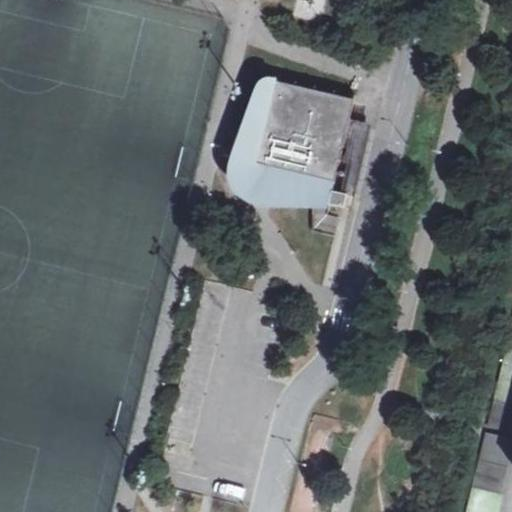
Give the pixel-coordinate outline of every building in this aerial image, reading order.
[(357,100),(279,82),(261,160),(257,177),(270,187),(307,193),(309,186),(316,188),(317,183),(326,185),(337,188),(349,137),(357,100)] [(370,142),(349,137),(337,188),(326,185),(317,183),(316,188),(309,186),(307,193),(270,187),(257,177),(261,160),(242,156),(238,173),(239,180),(241,188),(246,195),(251,199),(258,203),(272,206),(333,208),(335,197),(347,199),(344,208),(354,210),(370,142)] [(347,199),(335,197),(333,208),(344,211),(344,208),(347,199)] [(511,338),(498,398),(496,397),(489,423),(511,428),(511,338)] [(508,466),(480,459),(473,487),(476,487),(469,511),(498,511),(503,494),(501,494),(508,466)]
